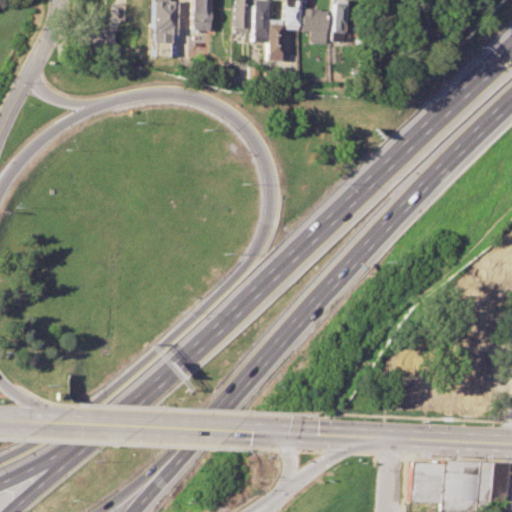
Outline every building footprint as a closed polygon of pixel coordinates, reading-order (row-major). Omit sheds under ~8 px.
[(148,0),(147,42),(165,42),(165,34),(172,34),(172,0),(148,0)] [(188,0),(205,0),(205,29),(187,28),(188,0)] [(230,0),(229,31),(244,32),(245,0),(230,0)] [(247,0),(261,0),(261,42),(246,41),(247,0)] [(279,0),(279,24),(294,25),(295,0),(279,0)] [(330,2),(329,40),(355,41),(355,25),(341,25),(342,2),(330,2)] [(429,5),(413,5),(413,22),(402,22),(402,36),(428,37),(429,5)] [(299,7),(298,29),(323,30),(324,10),(317,10),(318,8),(299,7)] [(262,22),(261,59),(276,59),(277,23),(262,22)] [(80,27),(80,45),(121,47),(121,29),(80,27)] [(492,274),(511,274),(511,245),(493,245),(492,274)] [(484,285),(464,285),(463,337),(483,338),(484,285)] [(417,406),(419,352),(396,351),(394,405),(417,406)] [(479,408),(481,356),(461,356),(460,408),(479,408)] [(440,459),(440,463),(438,503),(438,511),(473,511),(474,507),(476,460),(440,459)] [(476,460),(474,507),(504,509),(506,462),(476,460)] [(409,462),(440,463),(438,503),(407,501),(409,462)]
